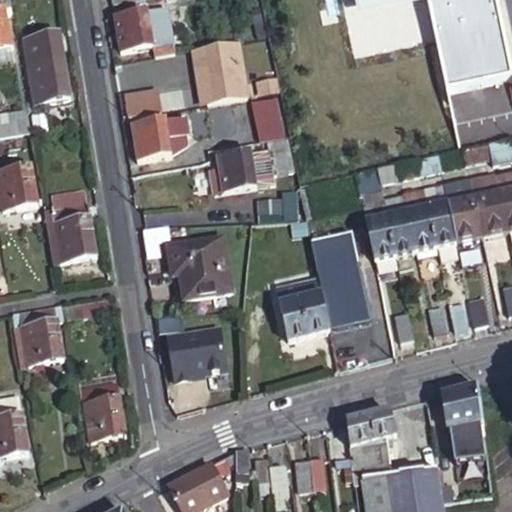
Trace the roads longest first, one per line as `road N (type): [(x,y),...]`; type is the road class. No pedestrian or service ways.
road 1 (residential): [(164,468),(299,414),(511,360)]
road 2 (residential): [(130,286),(83,0)]
road 3 (residential): [(164,468),(130,286)]
road 4 (unclassified): [(0,310),(130,286)]
